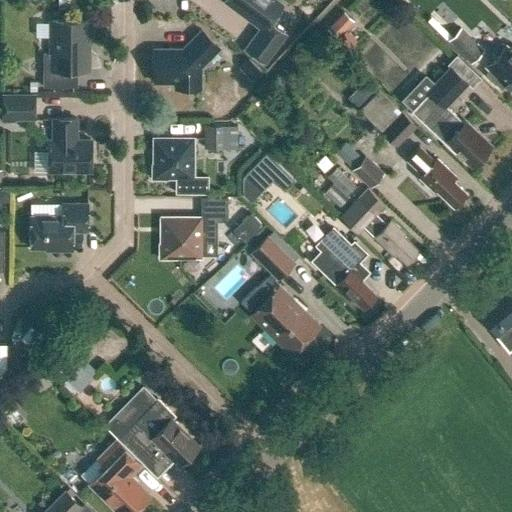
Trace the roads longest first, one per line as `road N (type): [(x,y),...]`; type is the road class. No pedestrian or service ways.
road 1 (tertiary): [(274,457),(511,211)]
road 2 (residential): [(123,0),(123,243),(91,279)]
road 3 (residential): [(91,279),(274,457)]
